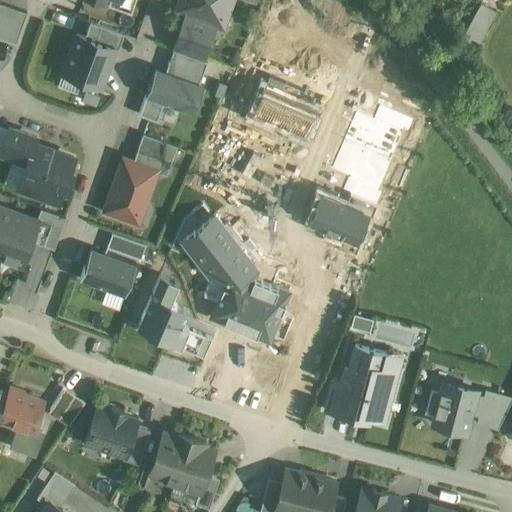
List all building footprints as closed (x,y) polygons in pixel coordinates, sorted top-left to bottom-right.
[(232,0),(180,0),(187,13),(188,14),(184,25),(207,33),(211,22),(223,26),(232,0)] [(466,35),(483,40),(493,6),(476,1),(466,35)] [(91,22),(85,37),(113,47),(119,32),(91,22)] [(184,25),(182,25),(173,49),(202,59),(211,35),(207,33),(184,25)] [(124,34),(119,32),(113,47),(114,47),(106,71),(111,72),(124,34)] [(63,73),(101,86),(106,71),(114,47),(113,47),(85,37),(77,34),(63,73)] [(166,71),(200,83),(207,62),(202,59),(173,49),(166,71)] [(155,67),(145,95),(146,96),(164,102),(194,113),(204,85),(200,83),(166,71),(155,67)] [(227,85),(219,82),(214,95),(222,97),(227,85)] [(264,85),(254,110),(303,130),(313,105),(264,85)] [(157,122),(164,102),(146,96),(139,114),(157,122)] [(26,134),(9,128),(0,152),(17,158),(26,134)] [(74,157),(35,143),(37,138),(26,134),(17,158),(26,162),(18,187),(58,201),(63,187),(67,189),(73,172),(69,171),(74,157)] [(177,146),(143,134),(137,149),(171,161),(177,146)] [(133,161),(123,157),(104,210),(118,215),(120,210),(140,217),(156,171),(166,174),(171,161),(137,149),(133,161)] [(346,202),(372,213),(377,201),(352,190),(346,202)] [(321,191),(309,217),(336,228),(360,239),(372,213),(346,202),(321,191)] [(0,251),(16,208),(0,202),(0,251)] [(41,216),(32,239),(54,247),(66,215),(41,206),(37,215),(41,216)] [(37,215),(16,208),(0,251),(0,257),(23,265),(32,239),(41,216),(37,215)] [(289,295),(252,280),(255,272),(213,218),(193,233),(226,275),(226,283),(212,316),(270,341),(289,295)] [(354,252),(360,239),(336,228),(330,242),(354,252)] [(146,245),(112,233),(107,247),(141,259),(146,245)] [(136,264),(91,248),(85,263),(80,279),(125,295),(130,279),(131,279),(136,264)] [(137,327),(203,358),(212,339),(182,325),(189,309),(169,300),(177,282),(161,275),(137,327)] [(351,324),(370,327),(372,316),(353,313),(351,324)] [(387,353),(355,344),(348,368),(345,367),(341,380),(334,378),(326,410),(353,417),(355,412),(382,419),(383,414),(386,412),(390,399),(388,396),(395,370),(383,367),(387,354),(387,353)] [(477,389),(450,382),(448,390),(431,386),(424,411),(435,414),(433,422),(466,431),(471,412),(478,414),(484,394),(476,392),(477,389)] [(511,398),(511,395),(485,388),(484,394),(478,414),(476,422),(498,428),(511,398)] [(0,416),(8,393),(0,389),(0,416)] [(84,403),(63,389),(49,409),(70,423),(84,403)] [(43,401),(22,393),(22,395),(9,390),(8,393),(0,416),(0,419),(19,426),(12,445),(34,453),(41,432),(33,430),(43,401)] [(110,410),(97,405),(85,441),(124,454),(125,455),(135,424),(137,419),(124,414),(125,411),(111,407),(110,410)] [(135,424),(125,455),(124,454),(122,458),(139,463),(143,451),(150,429),(135,424)] [(173,435),(163,431),(155,455),(149,473),(152,474),(175,482),(190,436),(174,431),(173,435)] [(190,436),(175,482),(199,490),(200,490),(206,473),(214,449),(204,445),(206,441),(190,436)] [(139,463),(132,483),(147,488),(152,474),(149,473),(155,455),(143,451),(139,463)] [(300,511),(311,475),(286,468),(282,482),(275,511),(278,511),(300,511)] [(206,473),(200,490),(199,490),(195,503),(209,508),(219,478),(206,473)] [(336,482),(311,475),(300,511),(327,511),(332,495),(336,482)] [(269,478),(259,511),(275,511),(282,482),(269,478)] [(385,492),(372,489),(371,491),(361,488),(354,511),(396,511),(400,498),(384,494),(385,492)] [(342,511),(346,499),(332,495),(327,511),(342,511)] [(61,508),(49,500),(41,511),(70,511),(62,506),(61,508)]
